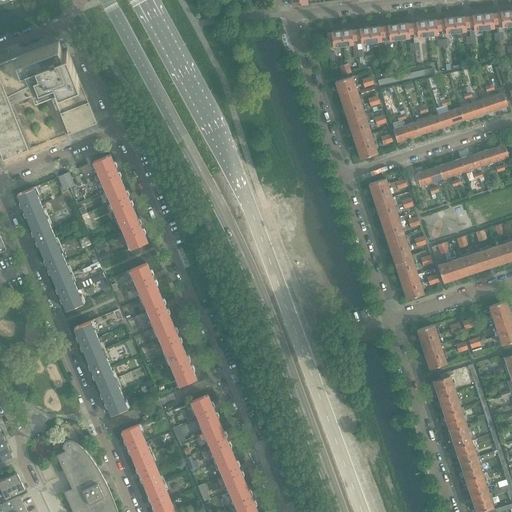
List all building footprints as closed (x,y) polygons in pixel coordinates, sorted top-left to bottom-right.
[(502,12),(500,12),(500,13),(496,13),(498,27),(511,25),(511,24),(510,11),(506,11),(505,11),(505,12),(503,12),(502,12)] [(487,14),(482,14),(484,29),(498,27),(496,13),(493,14),(493,13),(491,13),(490,13),(488,14),(488,13),(487,13),(487,14)] [(472,16),(468,16),(470,30),(484,29),(482,14),(478,15),(477,14),(477,15),(475,15),(474,15),(472,15),(472,16)] [(462,16),(462,17),(460,17),(459,17),(454,17),(456,32),(470,30),(468,16),(464,17),(464,16),(462,16)] [(446,18),(444,19),(440,20),(442,34),(456,32),(454,17),(449,18),(447,18),(446,18)] [(434,20),(432,20),(431,20),(426,21),(428,35),(442,34),(440,20),(436,20),(434,20)] [(419,21),(418,21),(418,22),(416,22),(416,23),(412,23),(413,37),(428,35),(426,21),(421,21),(420,21),(421,21),(419,22),(419,21)] [(403,23),(398,24),(398,29),(399,39),(413,37),(412,23),(408,23),(406,23),(405,23),(403,23)] [(388,26),(384,26),(385,40),(399,39),(398,29),(398,24),(393,25),(393,24),(392,24),(392,25),(390,25),(388,25),(388,26)] [(375,27),(370,27),(371,42),(385,40),(384,26),(380,27),(380,26),(378,26),(377,26),(375,27),(375,26),(375,27)] [(365,28),(364,28),(362,28),(361,28),(359,29),(360,29),(356,30),(357,44),(371,42),(370,27),(365,28)] [(346,30),(341,31),(343,45),(357,44),(356,30),(352,30),(352,29),(350,30),(350,29),(349,29),(349,30),(347,30),(346,30)] [(337,31),(336,31),(334,32),(334,31),(333,31),(333,32),(331,32),(327,33),(329,47),(343,45),(341,31),(337,31)] [(69,134),(97,122),(81,82),(66,44),(63,38),(20,55),(0,63),(0,152),(6,166),(36,154),(34,148),(17,105),(37,98),(52,93),(69,134)] [(348,63),(340,66),(343,75),(351,72),(348,63)] [(433,68),(378,80),(379,85),(434,73),(433,68)] [(352,76),(335,82),(342,101),(359,95),(352,76)] [(372,77),(362,80),(365,87),(374,84),(372,77)] [(374,86),(360,91),(361,94),(376,90),(374,86)] [(504,93),(493,97),(497,109),(508,105),(504,93)] [(342,101),(348,120),(365,115),(359,95),(342,101)] [(378,96),(368,99),(371,106),(380,103),(378,96)] [(493,97),(482,100),(486,113),(497,109),(493,97)] [(482,100),(471,104),(475,116),(486,113),(482,100)] [(471,104),(459,107),(464,120),(475,116),(471,104)] [(459,107),(448,111),(453,124),(464,120),(459,107)] [(448,111),(437,115),(441,127),(453,124),(448,111)] [(348,120),(354,140),(371,134),(365,115),(348,120)] [(384,115),(375,118),(377,126),(387,122),(384,115)] [(437,115),(426,118),(430,131),(441,127),(437,115)] [(426,118),(415,122),(419,134),(430,131),(426,118)] [(415,122),(404,126),(408,138),(419,134),(415,122)] [(404,126),(393,129),(397,142),(408,138),(404,126)] [(371,134),(354,140),(361,159),(378,153),(371,134)] [(391,134),(381,137),(383,145),(393,142),(391,134)] [(505,144),(494,148),(498,160),(509,157),(505,144)] [(494,148),(483,152),(487,164),(498,160),(494,148)] [(483,152),(472,155),(476,168),(487,164),(483,152)] [(114,162),(113,162),(110,155),(94,162),(106,191),(123,183),(120,177),(120,176),(118,172),(118,171),(119,171),(120,171),(118,166),(116,167),(114,162)] [(472,155),(460,159),(465,171),(476,168),(472,155)] [(460,159),(449,163),(453,175),(465,171),(460,159)] [(449,163),(438,166),(442,179),(453,175),(449,163)] [(438,166),(427,170),(431,182),(442,179),(438,166)] [(427,170),(416,173),(420,186),(431,182),(427,170)] [(69,173),(59,177),(65,189),(74,185),(69,173)] [(369,184),(375,203),(392,198),(386,178),(369,184)] [(405,179),(396,182),(398,189),(408,186),(405,179)] [(135,212),(132,205),(133,205),(132,205),(130,201),(130,200),(132,199),(130,194),(130,195),(128,196),(128,195),(126,191),(126,190),(123,183),(106,191),(119,219),(135,212)] [(18,194),(23,207),(21,208),(23,212),(25,211),(30,223),(46,216),(34,187),(18,194)] [(375,203),(382,222),(399,217),(392,198),(375,203)] [(412,198),(402,201),(405,209),(414,205),(412,198)] [(138,219),(135,212),(119,219),(131,248),(147,241),(144,234),(145,234),(145,233),(144,233),(142,229),(143,229),(142,228),(144,228),(145,228),(143,223),(142,223),(141,224),(140,223),(140,224),(138,219),(138,218),(138,219)] [(35,235),(33,236),(35,241),(37,240),(42,252),(59,245),(46,216),(30,223),(35,235)] [(399,217),(382,222),(388,242),(405,236),(399,217)] [(418,217),(408,220),(411,228),(420,225),(418,217)] [(503,223),(495,226),(498,235),(506,233),(503,223)] [(484,230),(476,232),(479,242),(487,239),(484,230)] [(388,242),(394,261),(411,255),(405,236),(388,242)] [(424,236),(415,239),(417,247),(427,244),(424,236)] [(465,236),(457,239),(460,248),(468,246),(465,236)] [(105,239),(94,244),(97,251),(108,246),(105,239)] [(511,240),(496,246),(501,263),(511,259),(511,240)] [(445,242),(438,245),(441,254),(449,252),(445,242)] [(47,264),(45,265),(47,269),(49,268),(54,281),(71,274),(59,245),(42,252),(47,264)] [(496,246),(476,252),(482,270),(501,263),(496,246)] [(108,251),(99,255),(101,261),(111,257),(108,251)] [(476,252),(457,259),(463,276),(482,270),(476,252)] [(411,255),(394,261),(401,280),(418,274),(411,255)] [(430,255),(421,258),(423,266),(433,263),(430,255)] [(457,259),(438,265),(443,282),(463,276),(457,259)] [(90,266),(82,269),(84,274),(95,270),(95,269),(101,267),(98,262),(90,265),(90,266)] [(155,280),(156,279),(154,275),(153,275),(152,275),(150,270),(147,263),(130,270),(142,298),(159,291),(157,285),(155,280)] [(54,281),(59,292),(57,293),(59,298),(61,297),(67,309),(83,302),(71,274),(54,281)] [(424,294),(418,274),(401,280),(407,299),(424,294)] [(437,274),(427,278),(430,285),(439,282),(437,274)] [(104,279),(100,281),(105,292),(109,290),(104,279)] [(167,308),(168,308),(166,304),(165,304),(165,303),(163,299),(159,291),(142,298),(155,327),(172,320),(169,313),(167,309),(167,308)] [(489,306),(496,326),(511,320),(511,317),(506,301),(489,306)] [(179,337),(180,336),(178,332),(177,332),(175,327),(172,320),(155,327),(167,356),(184,349),(181,342),(179,337)] [(511,320),(496,326),(502,345),(511,341),(511,320)] [(74,328),(80,340),(78,341),(80,346),(82,345),(87,357),(103,350),(91,321),(74,328)] [(417,330),(423,350),(440,344),(434,324),(417,330)] [(440,344),(423,350),(430,369),(447,363),(440,344)] [(184,349),(167,356),(180,385),(196,378),(194,371),(191,366),(191,365),(192,365),(190,361),(189,361),(189,360),(187,356),(184,349)] [(92,369),(90,369),(92,374),(94,373),(99,386),(116,378),(103,350),(87,357),(92,369)] [(470,368),(476,385),(479,384),(474,367),(470,368)] [(434,381),(439,397),(455,392),(450,375),(434,381)] [(104,397),(102,398),(104,403),(106,402),(111,414),(128,407),(116,378),(99,386),(104,397)] [(476,385),(481,401),(485,400),(479,384),(476,385)] [(455,392),(439,397),(444,413),(461,408),(455,392)] [(218,417),(215,413),(216,412),(217,411),(215,407),(214,408),(214,407),(213,407),(211,402),(212,402),(211,402),(208,395),(191,402),(204,431),(221,424),(218,418),(218,417)] [(485,400),(481,401),(486,418),(490,417),(485,400)] [(461,408),(444,413),(450,430),(466,424),(461,408)] [(486,418),(492,434),(496,433),(490,417),(486,418)] [(224,432),(224,431),(223,431),(221,424),(204,431),(217,461),(233,454),(230,447),(231,447),(230,447),(228,442),(229,442),(228,441),(229,441),(227,437),(226,437),(226,436),(226,437),(224,432)] [(466,424),(450,430),(455,446),(472,441),(466,424)] [(131,453),(131,454),(134,460),(151,453),(138,425),(122,432),(125,439),(125,440),(125,439),(127,444),(127,445),(126,445),(128,449),(129,449),(131,453)] [(179,425),(172,428),(175,435),(182,432),(179,425)] [(492,434),(497,451),(501,449),(496,433),(492,434)] [(118,511),(117,509),(116,506),(114,499),(110,491),(109,488),(108,485),(106,482),(105,479),(102,473),(97,466),(95,463),(92,459),(90,456),(89,454),(87,452),(86,450),(84,448),(82,447),(80,445),(79,444),(78,444),(76,443),(75,442),(73,441),(72,441),(71,441),(69,441),(68,441),(67,441),(66,442),(65,442),(65,443),(64,444),(63,445),(63,447),(63,448),(63,447),(64,447),(65,450),(56,455),(72,489),(65,492),(73,511),(118,511)] [(472,441),(455,446),(461,463),(477,457),(472,441)] [(7,445),(0,448),(0,460),(11,455),(7,445)] [(497,451),(503,467),(506,466),(501,449),(497,451)] [(139,472),(139,473),(138,473),(140,478),(141,477),(141,478),(143,482),(143,483),(144,483),(146,489),(163,482),(151,453),(134,460),(137,467),(137,468),(139,472)] [(241,471),(242,470),(240,466),(239,466),(238,466),(236,461),(237,461),(237,460),(236,461),(233,454),(217,461),(229,491),(246,483),(243,477),(243,476),(241,471)] [(191,456),(186,459),(190,470),(196,467),(191,456)] [(477,457),(461,463),(466,479),(482,474),(477,457)] [(506,466),(503,467),(508,483),(511,482),(506,466)] [(17,472),(0,479),(0,487),(1,490),(21,481),(21,479),(18,474),(17,472)] [(488,490),(482,474),(466,479),(471,495),(488,490)] [(25,490),(25,488),(22,482),(21,481),(1,490),(6,499),(25,490)] [(155,510),(155,511),(156,511),(172,511),(175,511),(163,482),(146,489),(149,496),(149,497),(149,496),(151,501),(151,502),(150,502),(152,506),(153,506),(154,506),(155,510)] [(204,483),(198,486),(201,492),(207,490),(204,483)] [(258,511),(256,506),(256,505),(255,506),(253,501),(254,501),(254,500),(253,495),(252,496),(251,495),(249,491),(249,490),(246,483),(229,491),(238,511),(258,511)] [(477,511),(493,507),(488,490),(471,495),(476,511),(477,511)] [(27,511),(19,496),(0,504),(0,511),(27,511)]
